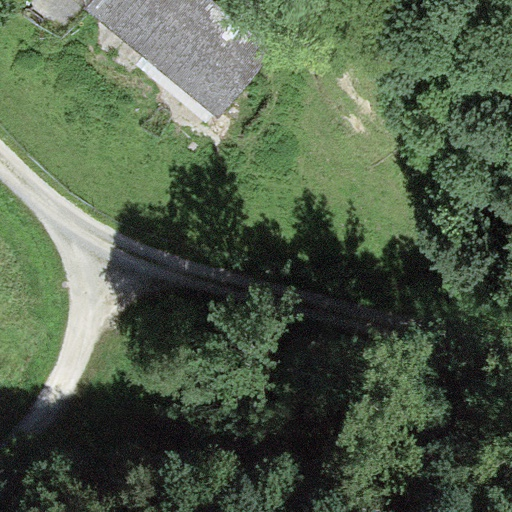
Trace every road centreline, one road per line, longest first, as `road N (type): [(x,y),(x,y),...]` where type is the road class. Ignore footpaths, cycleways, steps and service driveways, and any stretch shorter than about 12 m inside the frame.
road 1 (track): [(0,154),(78,259),(354,321),(511,373)]
road 2 (track): [(78,259),(79,362),(0,449)]
